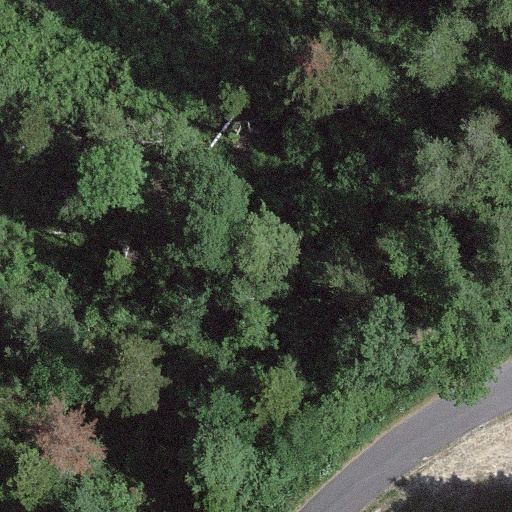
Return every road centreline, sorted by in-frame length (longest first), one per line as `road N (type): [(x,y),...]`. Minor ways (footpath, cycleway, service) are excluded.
road 1 (track): [(0,280),(406,125),(511,108)]
road 2 (tertiary): [(329,511),(385,460),(511,384)]
